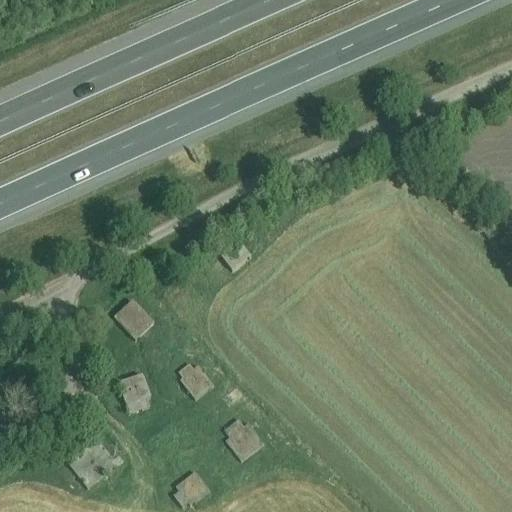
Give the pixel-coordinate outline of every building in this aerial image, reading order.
[(240,247),(222,261),(232,274),(250,260),(240,247)] [(151,325),(127,301),(110,319),(133,342),(151,325)] [(180,380),(179,381),(193,401),(212,388),(197,367),(192,371),(188,365),(176,374),(180,380)] [(139,375),(112,384),(124,418),(146,410),(143,402),(148,400),(139,375)] [(241,464),(263,447),(248,427),(244,430),(238,423),(224,434),(229,441),(225,444),(241,464)] [(87,493),(122,464),(116,456),(110,461),(94,441),(65,465),(87,493)] [(182,511),(207,493),(192,474),(173,489),(176,493),(170,498),(181,511),(182,511)]
